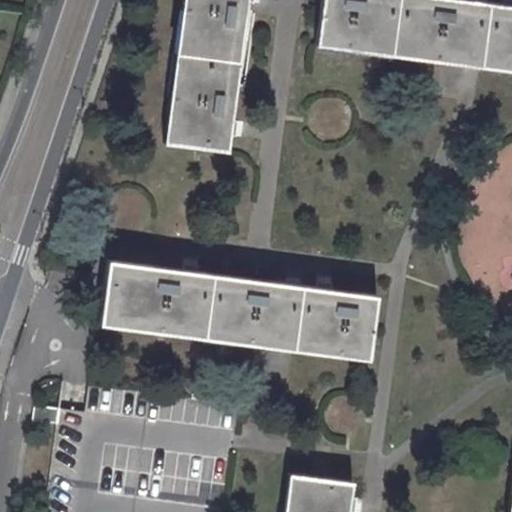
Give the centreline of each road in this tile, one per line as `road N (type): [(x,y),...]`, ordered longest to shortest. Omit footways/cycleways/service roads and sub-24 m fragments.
road 1 (secondary): [(6,291),(104,0)]
road 2 (residential): [(0,491),(20,371),(56,346),(37,303),(6,291)]
road 3 (secondary): [(57,0),(0,156)]
